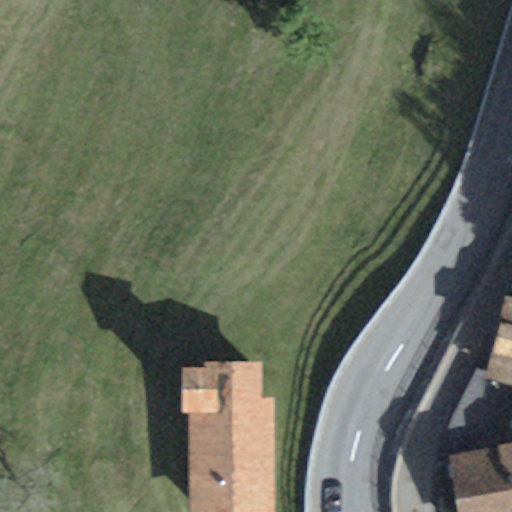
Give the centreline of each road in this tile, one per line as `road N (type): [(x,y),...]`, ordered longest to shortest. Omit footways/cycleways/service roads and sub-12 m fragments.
road 1 (tertiary): [(511,141),(352,450),(346,511)]
road 2 (residential): [(511,256),(422,459),(416,511)]
